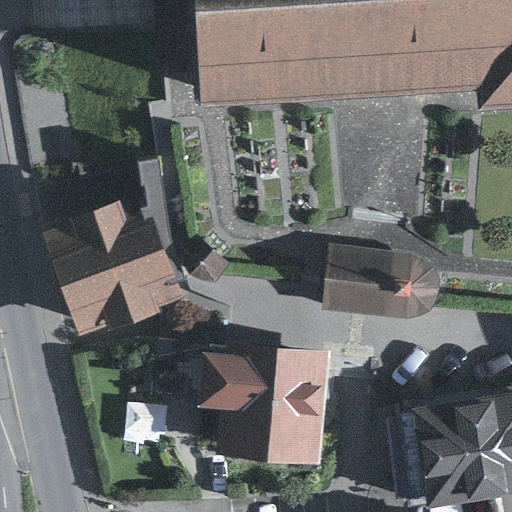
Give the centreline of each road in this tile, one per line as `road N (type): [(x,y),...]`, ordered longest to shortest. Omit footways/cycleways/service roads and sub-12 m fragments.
road 1 (unknown): [(511,454),(298,441),(82,449)]
road 2 (secondary): [(0,335),(34,511)]
